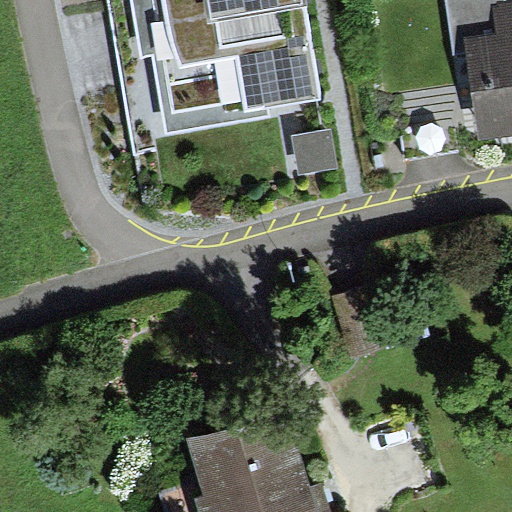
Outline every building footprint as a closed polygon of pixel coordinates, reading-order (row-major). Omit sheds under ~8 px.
[(305,0),(135,0),(144,46),(155,44),(166,110),(320,83),(305,0)] [(511,0),(492,0),(496,23),(466,27),(481,128),(511,123),(511,0)] [(331,121),(292,128),(299,167),(338,160),(331,121)] [(334,288),(351,350),(431,329),(421,295),(378,307),(370,278),(334,288)] [(287,393),(187,423),(204,482),(195,485),(203,511),(335,511),(331,502),(325,483),(315,485),(287,393)]
